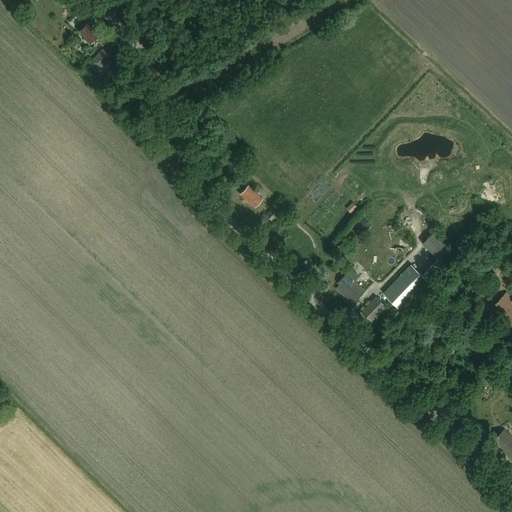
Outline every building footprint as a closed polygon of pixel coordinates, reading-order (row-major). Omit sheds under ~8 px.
[(86,26),(80,33),(85,38),(83,40),(91,48),(97,41),(102,46),(107,41),(99,33),(98,34),(91,28),(90,29),(86,26)] [(100,66),(110,56),(101,48),(92,58),(100,66)] [(107,61),(102,66),(107,71),(107,70),(112,74),(116,70),(112,66),(107,61)] [(83,71),(93,80),(91,82),(96,87),(98,85),(102,80),(88,66),(83,71)] [(254,208),(262,199),(248,185),(240,194),(254,208)] [(278,213),(274,209),(272,208),(266,215),(272,220),(278,213)] [(363,234),(371,226),(364,218),(356,227),(363,234)] [(446,263),(457,252),(434,231),(423,243),(446,263)] [(485,268),(495,277),(502,270),(492,261),(485,268)] [(410,264),(383,293),(392,301),(401,310),(428,281),(410,264)] [(358,277),(351,270),(338,282),(340,284),(337,287),(353,303),(366,289),(356,279),(358,277)] [(376,297),(362,311),(373,322),(392,301),(383,293),(378,298),(376,297)] [(511,327),(511,326),(511,298),(506,293),(495,305),(497,307),(494,310),(511,327)] [(511,460),(511,437),(504,430),(496,439),(498,441),(497,443),(501,447),(499,448),(511,460)]
